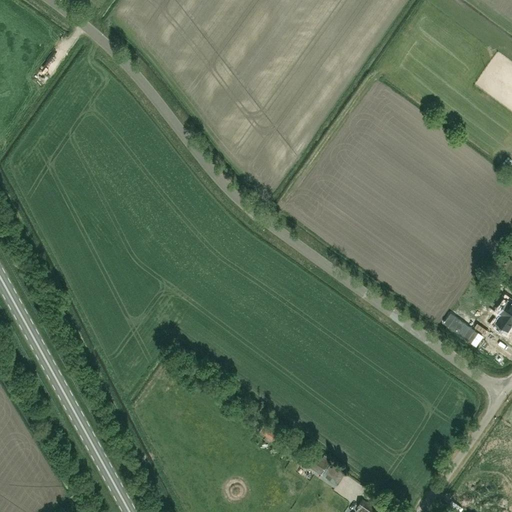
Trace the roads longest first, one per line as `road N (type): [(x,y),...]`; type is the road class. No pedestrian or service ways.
road 1 (unclassified): [(503,394),(231,197),(108,36),(54,0)]
road 2 (primary): [(128,511),(0,277)]
road 3 (unclassified): [(420,511),(503,394)]
